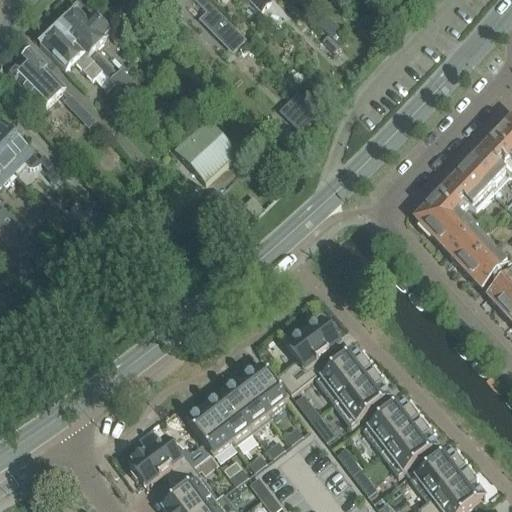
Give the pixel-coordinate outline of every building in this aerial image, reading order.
[(155,0),(162,6),(167,1),(172,6),(177,0),(188,0),(206,18),(200,24),(226,49),(239,37),(203,0),(155,0)] [(244,0),(251,7),(260,16),(272,6),(266,0),(244,0)] [(394,0),(394,1),(389,5),(403,20),(408,16),(412,11),(401,0),(394,0)] [(403,0),(414,12),(424,3),(427,0),(403,0)] [(94,18),(87,24),(77,13),(57,32),(87,62),(102,78),(129,107),(143,94),(122,72),(117,77),(95,54),(106,44),(104,42),(111,35),(94,18)] [(333,29),(325,36),(329,40),(338,50),(346,43),(333,29)] [(102,78),(87,62),(57,32),(39,50),(66,78),(75,70),(92,88),(102,78)] [(329,40),(322,46),(334,57),(340,51),(338,50),(329,40)] [(66,95),(30,59),(23,66),(24,67),(21,69),(21,68),(9,80),(17,88),(11,94),(25,109),(31,103),(44,116),(66,95)] [(298,100),(281,118),(304,140),(321,122),(320,121),(309,110),(298,100)] [(90,135),(97,128),(71,101),(64,108),(90,135)] [(507,165),(511,159),(511,125),(490,148),(507,165)] [(208,127),(175,158),(205,191),(238,160),(208,127)] [(23,146),(19,150),(0,132),(0,166),(14,179),(25,168),(28,171),(29,172),(31,172),(34,173),(35,173),(37,172),(38,171),(39,171),(40,170),(42,168),(23,146)] [(504,168),(507,165),(490,148),(466,173),(489,196),(505,179),(496,170),(501,164),(504,168)] [(0,193),(14,179),(0,166),(0,193)] [(472,214),(489,196),(466,173),(440,200),(458,220),(463,215),(457,209),(462,204),(472,214)] [(176,212),(158,193),(141,209),(159,229),(176,212)] [(222,252),(248,227),(221,199),(195,223),(222,252)] [(435,244),(458,220),(440,200),(417,224),(435,244)] [(254,222),(263,213),(252,201),(243,210),(254,222)] [(53,261),(51,259),(3,213),(0,215),(0,240),(19,261),(26,255),(40,270),(43,266),(62,285),(70,277),(53,261)] [(449,259),(474,237),(458,220),(435,244),(449,259)] [(465,277),(490,255),(474,237),(449,259),(465,277)] [(80,249),(74,255),(67,248),(53,261),(70,277),(71,278),(90,258),(80,249)] [(71,278),(81,288),(84,290),(105,264),(94,254),(90,258),(71,278)] [(490,255),(465,277),(482,295),(506,273),(490,255)] [(505,321),(511,314),(511,279),(487,302),(505,321)] [(297,367),(285,377),(299,395),(321,379),(315,371),(316,370),(333,357),(337,355),(339,353),(341,352),(339,350),(335,344),(332,341),(333,341),(333,337),(328,330),(324,329),(324,330),(321,326),(317,329),(314,328),(307,333),(307,334),(306,337),(307,337),(300,342),(297,342),(297,341),(290,346),(290,347),(289,350),(290,350),(286,353),(297,367)] [(351,361),(316,388),(333,411),(373,381),(371,379),(371,378),(372,375),(372,374),(367,367),(367,368),(363,367),(361,365),(356,359),(355,358),(353,359),(351,361)] [(243,386),(242,386),(269,421),(288,407),(261,372),(253,378),(250,377),(242,382),(243,383),(242,386),(243,386)] [(285,377),(277,383),(291,401),(299,395),(285,377)] [(373,381),(333,411),(351,434),(387,407),(389,405),(390,404),(389,402),(385,396),(383,394),(384,390),(378,382),(374,382),(373,381)] [(224,400),(253,439),(272,424),(269,421),(242,386),(235,392),(232,391),(231,391),(224,396),(225,396),(224,399),(224,400)] [(206,414),(232,449),(232,450),(235,453),(253,439),(224,400),(217,406),(217,405),(213,405),(206,410),(206,413),(206,414)] [(304,401),(295,407),(311,428),(319,421),(304,401)] [(399,410),(363,437),(381,461),(420,430),(419,429),(420,425),(414,417),(410,417),(408,415),(404,409),(402,407),(401,409),(399,410)] [(188,427),(187,428),(213,463),(232,450),(232,449),(206,414),(199,420),(198,419),(195,419),(195,418),(188,424),(188,425),(188,426),(188,427)] [(319,421),(311,428),(327,449),(335,442),(319,421)] [(420,430),(381,461),(398,483),(434,456),(436,455),(438,454),(436,452),(432,446),(430,444),(431,444),(431,440),(426,432),(425,432),(421,432),(420,430)] [(297,434),(285,442),(291,451),(303,442),(297,434)] [(133,470),(130,472),(132,475),(131,475),(131,478),(130,479),(136,486),(136,485),(140,486),(142,488),(146,493),(147,495),(149,493),(151,492),(165,480),(173,490),(194,474),(178,454),(174,458),(164,445),(144,461),(140,460),(133,465),(133,466),(133,469),(133,470)] [(278,447),(267,456),(273,465),(285,456),(278,447)] [(345,455),(337,461),(352,482),(361,476),(345,455)] [(446,460),(410,487),(427,509),(428,510),(467,480),(466,479),(467,478),(467,475),(467,474),(461,467),(457,467),(455,464),(451,459),(450,457),(448,458),(446,460)] [(260,461),(248,470),(255,479),(267,470),(260,461)] [(164,511),(209,511),(218,506),(217,505),(194,474),(173,490),(180,500),(166,511),(164,511)] [(242,475),(230,484),(236,493),(248,484),(242,475)] [(361,476),(352,482),(368,503),(377,496),(361,476)] [(427,509),(423,511),(473,511),(481,506),(483,505),(485,503),(484,502),(479,496),(477,494),(478,493),(478,490),(479,489),(473,482),(472,482),(469,481),(469,482),(467,480),(428,510),(427,509)] [(252,488),(250,490),(262,506),(270,499),(258,484),(252,488)] [(280,511),(270,499),(262,506),(266,511),(280,511)] [(218,506),(209,511),(231,511),(223,500),(217,505),(218,506)]
